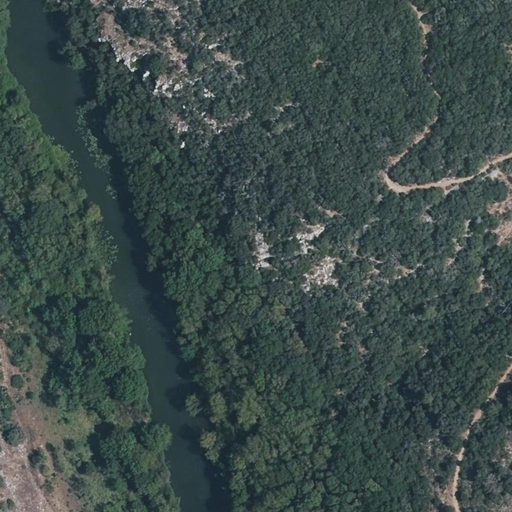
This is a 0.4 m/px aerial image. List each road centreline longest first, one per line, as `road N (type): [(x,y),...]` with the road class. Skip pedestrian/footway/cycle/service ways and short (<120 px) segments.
road 1 (track): [(511,153),(464,181),(405,189),(389,181),(391,167),(442,109),(425,71),(424,25),(408,0)]
road 2 (track): [(52,511),(25,454),(0,339)]
road 3 (track): [(456,511),(454,462),(511,368)]
